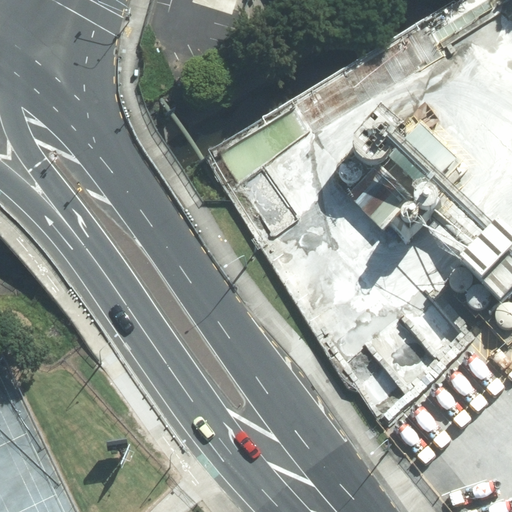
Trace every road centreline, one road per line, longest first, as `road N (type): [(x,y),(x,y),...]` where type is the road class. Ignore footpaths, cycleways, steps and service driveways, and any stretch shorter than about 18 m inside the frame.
road 1 (primary): [(20,51),(65,96),(156,230),(330,511)]
road 2 (primary): [(322,511),(187,383),(98,269)]
road 3 (primary): [(98,269),(17,121),(20,51)]
road 4 (primary): [(98,269),(0,172)]
